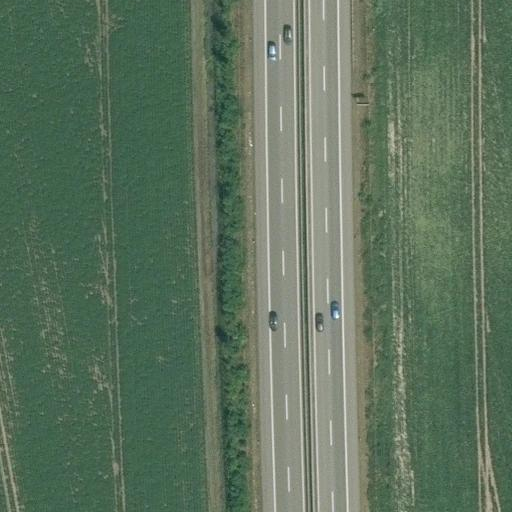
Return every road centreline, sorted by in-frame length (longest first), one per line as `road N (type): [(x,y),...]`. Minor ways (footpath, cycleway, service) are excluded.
road 1 (motorway): [(333,511),(324,0)]
road 2 (motorway): [(269,0),(277,511)]
